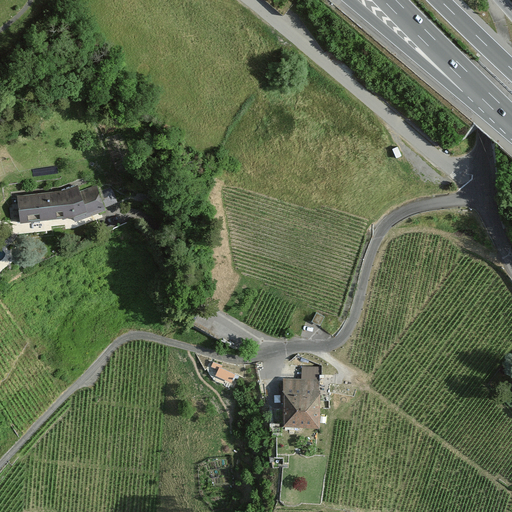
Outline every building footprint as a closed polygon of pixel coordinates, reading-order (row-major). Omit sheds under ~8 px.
[(265,0),(286,17),(298,2),(294,0),(265,0)] [(56,194),(17,196),(20,220),(73,216),(75,221),(103,210),(102,206),(116,200),(112,187),(98,193),(96,186),(79,193),(78,188),(56,194)] [(324,317),(318,313),(313,322),(319,326),(324,317)] [(220,367),(216,376),(233,383),(237,374),(220,367)] [(313,380),(283,379),(282,423),(328,424),(329,397),(318,397),(318,390),(312,389),(313,380)]
